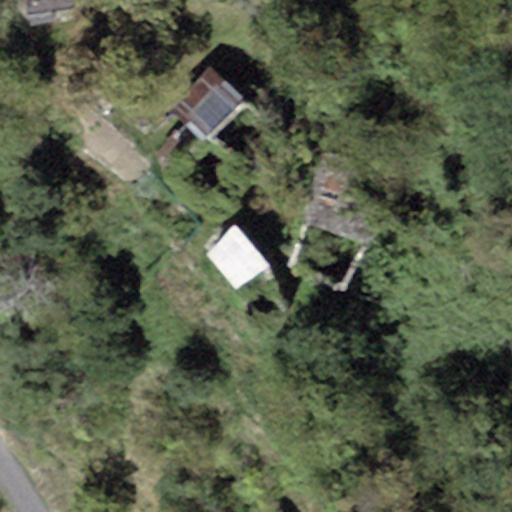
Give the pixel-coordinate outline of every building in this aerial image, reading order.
[(112,0),(25,0),(29,26),(114,17),(112,0)] [(256,100),(214,59),(170,103),(213,144),(256,100)] [(388,158),(326,140),(293,252),(355,270),(388,158)] [(270,250),(241,215),(209,241),(238,276),(270,250)] [(220,294),(187,246),(152,270),(186,318),(220,294)]
